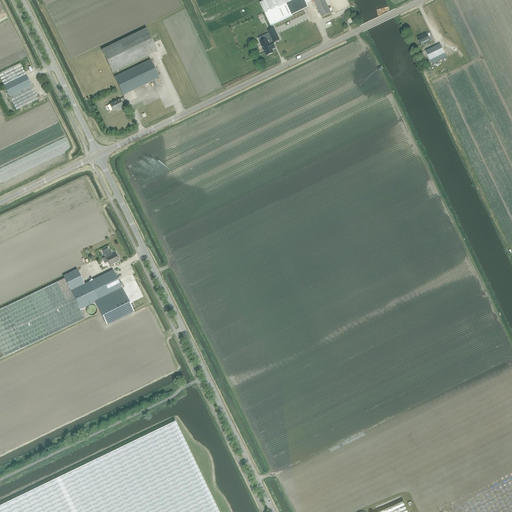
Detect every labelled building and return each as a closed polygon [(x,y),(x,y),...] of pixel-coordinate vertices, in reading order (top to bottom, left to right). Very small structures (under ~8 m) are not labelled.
[(308,8),(306,3),(304,0),(267,0),(260,4),(270,26),(308,8)] [(304,0),(306,3),(311,0),(313,0),(322,18),(331,13),(324,0),(304,0)] [(146,29),(101,50),(112,73),(157,51),(146,29)] [(421,45),(430,41),(427,34),(417,38),(421,45)] [(269,44),(262,47),(266,56),(273,53),(272,50),(275,48),(273,43),(269,44)] [(432,64),(446,57),(440,44),(425,51),(432,64)] [(114,77),(123,96),(159,78),(150,60),(114,77)] [(20,63),(0,73),(0,77),(4,85),(26,75),(20,63)] [(26,75),(4,86),(9,97),(31,86),(26,75)] [(16,110),(38,100),(32,88),(10,99),(16,110)] [(118,109),(123,107),(120,100),(110,104),(113,111),(118,109)] [(109,265),(119,261),(116,254),(113,255),(111,251),(104,255),(105,257),(102,259),(105,264),(108,262),(109,265)] [(71,292),(80,310),(95,302),(106,326),(133,312),(122,289),(118,281),(113,271),(98,278),(80,287),(71,292)] [(64,279),(0,310),(0,347),(5,359),(84,319),(80,310),(71,292),(64,279)] [(97,313),(97,311),(97,309),(96,308),(95,307),(94,306),(92,306),(90,306),(89,307),(88,307),(87,308),(87,309),(87,310),(86,311),(86,312),(87,313),(88,314),(89,316),(90,316),(91,316),(93,316),(95,315),(96,314),(97,313)] [(0,506),(0,511),(218,511),(175,422),(0,506)] [(406,511),(403,503),(380,511),(406,511)]
